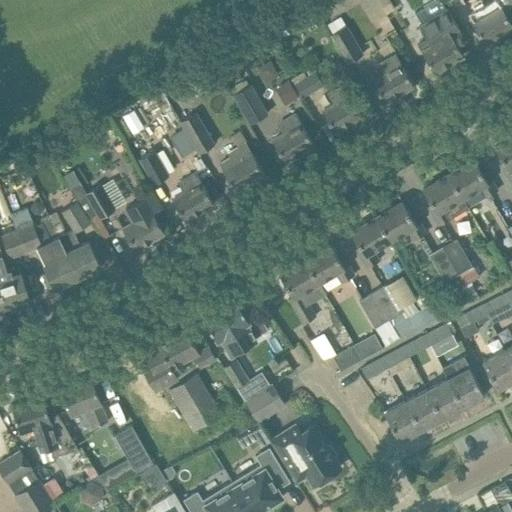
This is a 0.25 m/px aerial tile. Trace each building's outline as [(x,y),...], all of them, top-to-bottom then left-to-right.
[(358,0),(367,12),(379,5),(375,0),(358,0)] [(511,0),(487,0),(477,6),(482,15),(471,21),(484,42),(511,25),(511,23),(506,13),(511,9),(511,0)] [(391,2),(383,7),(387,13),(395,8),(391,2)] [(434,72),(463,54),(451,34),(460,29),(447,7),(418,24),(428,41),(419,45),(422,50),(422,51),(434,72)] [(347,63),(364,53),(348,25),(346,26),(341,17),(329,24),(334,32),(331,34),(347,63)] [(178,63),(181,68),(198,96),(223,81),(203,48),(178,63)] [(372,80),(374,84),(384,101),(413,84),(403,66),(396,55),(378,65),(383,74),(372,80)] [(304,96),(323,85),(315,71),(301,79),(296,82),(304,96)] [(288,102),(300,95),(290,79),(282,83),(285,87),(280,90),(288,102)] [(233,94),(250,123),(269,112),(252,83),(250,84),(233,94)] [(322,110),(324,113),(334,131),(364,113),(346,84),(328,95),(333,103),(322,110)] [(180,121),(199,153),(216,142),(198,111),(180,121)] [(272,139),(274,143),(284,160),(314,143),(296,113),(278,124),(283,132),(272,139)] [(231,135),(239,147),(228,154),(230,157),(219,163),(223,168),(222,169),(234,189),(251,179),(255,185),(265,179),(262,173),(264,172),(254,155),(245,142),(246,141),(239,130),(231,135)] [(511,135),(495,146),(504,161),(501,163),(511,182),(511,181),(511,135)] [(148,141),(134,149),(154,183),(167,175),(148,141)] [(497,190),(496,189),(486,172),(483,173),(474,158),(448,173),(462,196),(480,186),(486,196),(497,190)] [(17,228),(26,251),(41,245),(13,174),(9,164),(0,167),(0,184),(18,227),(17,228)] [(172,198),(174,202),(185,219),(214,202),(197,172),(178,183),(183,192),(172,198)] [(440,224),(450,217),(468,207),(462,196),(448,173),(423,188),(432,203),(429,205),(440,224)] [(114,209),(112,205),(100,184),(85,192),(80,183),(70,189),(77,201),(89,218),(98,213),(100,217),(114,209)] [(155,197),(147,202),(129,213),(133,221),(122,228),(135,248),(164,231),(153,213),(161,209),(155,197)] [(402,200),(377,215),(390,237),(407,227),(414,238),(425,231),(414,214),(411,216),(402,200)] [(89,221),(88,219),(89,218),(77,201),(63,211),(75,230),(89,221)] [(56,212),(48,215),(78,277),(101,266),(88,240),(79,244),(73,229),(66,232),(56,212)] [(42,242),(44,244),(50,258),(43,261),(55,288),(78,277),(48,215),(40,218),(49,239),(42,242)] [(371,248),(390,237),(377,215),(351,231),(360,246),(357,248),(367,265),(377,259),(371,248)] [(26,251),(17,228),(2,234),(11,257),(26,251)] [(442,245),(457,274),(463,284),(462,285),(471,300),(479,296),(470,281),(480,275),(473,265),(472,265),(456,238),(442,245)] [(326,293),(319,281),(337,271),(343,281),(353,275),(342,256),(340,258),(330,243),(305,258),(326,293)] [(457,274),(442,245),(427,252),(445,281),(457,274)] [(0,248),(0,290),(5,306),(29,298),(20,271),(12,274),(10,268),(7,269),(2,253),(0,248)] [(304,322),(315,316),(307,304),(326,293),(305,258),(279,273),(292,296),(289,297),(304,322)] [(507,271),(498,276),(502,284),(511,279),(507,271)] [(373,291),(389,319),(403,311),(386,283),(373,291)] [(399,337),(395,329),(389,319),(373,291),(360,299),(386,344),(399,337)] [(482,304),(486,313),(492,323),(511,312),(511,307),(504,292),(482,304)] [(220,337),(230,354),(255,340),(253,336),(265,329),(251,304),(242,310),(236,299),(205,317),(217,338),(220,337)] [(486,313),(482,304),(455,317),(466,337),(478,330),(473,320),(486,313)] [(424,334),(429,344),(452,332),(446,322),(424,334)] [(167,368),(193,354),(201,367),(216,358),(209,345),(198,350),(186,327),(143,351),(149,361),(141,366),(155,390),(174,380),(167,368)] [(331,354),(334,353),(322,333),(312,339),(319,352),(323,359),(331,354)] [(402,345),(408,355),(429,344),(424,334),(402,345)] [(358,360),(362,358),(354,343),(332,355),(340,370),(358,360)] [(381,356),(387,367),(408,355),(402,345),(381,356)] [(497,387),(511,379),(511,361),(505,348),(482,359),(488,370),(497,387)] [(236,386),(248,379),(232,354),(221,361),(236,386)] [(444,366),(449,376),(447,377),(462,404),(483,392),(464,355),(444,366)] [(361,367),(361,368),(367,377),(387,367),(381,356),(361,367)] [(193,429),(235,405),(226,391),(213,399),(197,372),(169,388),(193,429)] [(90,376),(60,388),(70,414),(85,408),(92,427),(98,424),(107,420),(104,412),(100,402),(101,402),(90,376)] [(426,388),(441,415),(462,404),(447,377),(426,388)] [(272,383),(245,400),(258,420),(285,403),(272,383)] [(405,399),(420,427),(441,415),(426,388),(405,399)] [(51,457),(80,447),(61,416),(50,419),(42,394),(11,405),(17,424),(19,431),(32,427),(39,450),(48,448),(51,457)] [(399,438),(420,427),(405,399),(401,401),(384,411),(399,438)] [(258,420),(246,426),(254,438),(257,436),(261,444),(270,438),(258,420)] [(296,423),(270,439),(296,480),(307,474),(313,483),(340,466),(334,456),(337,454),(330,444),(327,446),(314,424),(301,432),(296,423)] [(132,424),(114,433),(134,469),(151,459),(132,424)] [(83,445),(95,460),(109,448),(97,434),(83,445)] [(250,511),(265,511),(266,511),(263,508),(282,496),(277,488),(290,480),(269,446),(255,454),(261,463),(231,481),(250,511)] [(20,449),(0,461),(0,470),(8,483),(32,468),(31,466),(20,449)] [(171,465),(161,471),(165,478),(167,480),(172,477),(175,471),(171,465)] [(54,475),(43,481),(53,497),(63,491),(54,475)] [(39,478),(13,495),(24,511),(61,511),(56,503),(40,478),(39,478)] [(250,511),(231,481),(202,499),(197,490),(183,498),(191,511),(250,511)] [(92,502),(107,494),(101,484),(86,492),(92,502)] [(511,495),(506,484),(482,496),(489,510),(496,506),(511,497),(511,495)] [(186,511),(174,491),(151,504),(156,511),(186,511)]
